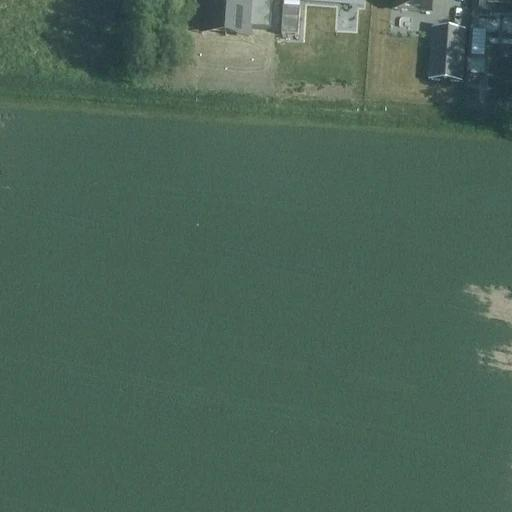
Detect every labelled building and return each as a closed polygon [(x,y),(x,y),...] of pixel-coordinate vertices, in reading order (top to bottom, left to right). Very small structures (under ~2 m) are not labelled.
[(201,31),(217,32),(217,26),(231,27),(230,33),(250,35),(250,30),(270,32),(271,16),(251,15),(251,0),(209,0),(209,5),(203,5),(201,31)] [(396,0),(395,12),(430,14),(431,0),(396,0)] [(511,0),(494,0),(493,19),(511,20),(511,0)] [(283,9),(281,38),(298,39),(300,10),(283,9)] [(461,85),(465,32),(432,30),(429,83),(461,85)] [(486,34),(472,33),(470,59),(485,60),(486,34)]
